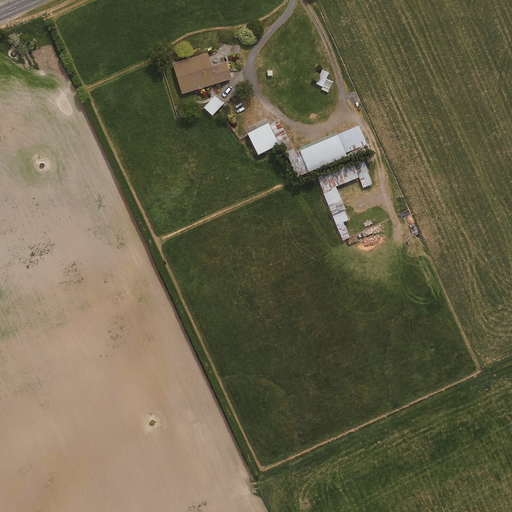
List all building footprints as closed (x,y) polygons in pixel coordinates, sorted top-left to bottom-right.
[(213,68),(209,54),(174,65),(184,95),(233,80),(227,63),(213,68)] [(324,71),(317,85),(322,87),(321,90),(329,93),(333,82),(327,79),(330,73),(324,71)] [(225,106),(216,97),(204,107),(213,116),(225,106)] [(280,146),(296,178),(307,173),(280,119),(270,125),(280,146)] [(280,146),(270,125),(249,135),(260,156),(280,146)] [(368,145),(360,127),(302,153),(311,174),(348,158),(346,155),(368,145)] [(338,188),(360,179),(363,188),(373,184),(366,165),(321,183),(343,241),(350,239),(344,223),(350,220),(338,188)]
